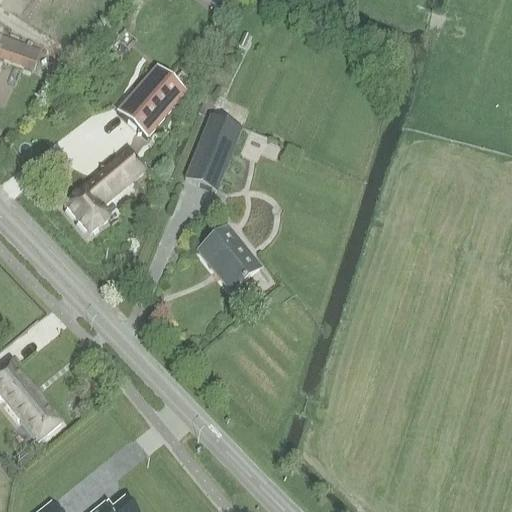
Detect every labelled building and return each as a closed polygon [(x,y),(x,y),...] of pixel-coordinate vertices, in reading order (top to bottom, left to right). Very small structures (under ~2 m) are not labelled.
[(244,50),(249,38),(243,36),(238,47),(244,50)] [(0,61),(33,73),(40,52),(0,37),(0,61)] [(115,115),(146,142),(187,96),(155,69),(115,115)] [(184,182),(216,195),(241,132),(210,119),(184,182)] [(83,192),(63,209),(88,239),(108,222),(98,211),(144,172),(128,152),(82,191),(83,192)] [(198,254),(231,295),(259,272),(226,231),(198,254)] [(0,371),(0,398),(37,444),(60,425),(10,363),(0,371)] [(55,511),(50,506),(42,511),(131,511),(123,502),(111,511),(109,511),(105,506),(96,511),(55,511)]
